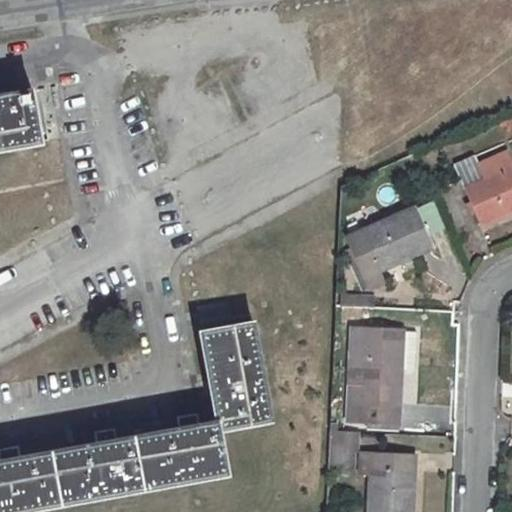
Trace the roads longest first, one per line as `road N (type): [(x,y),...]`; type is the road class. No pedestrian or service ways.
road 1 (residential): [(0,310),(120,243),(91,79),(47,8)]
road 2 (residential): [(482,511),(484,300),(511,267)]
